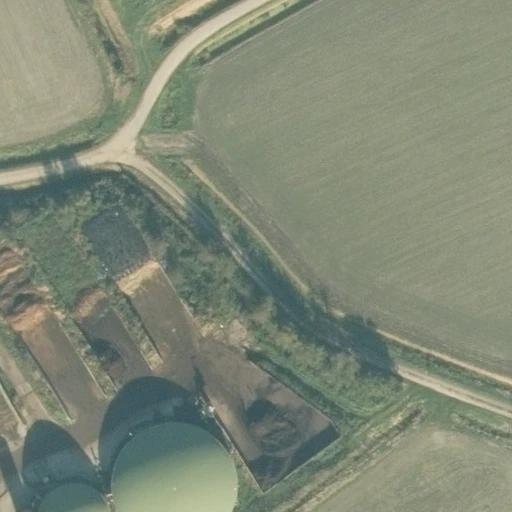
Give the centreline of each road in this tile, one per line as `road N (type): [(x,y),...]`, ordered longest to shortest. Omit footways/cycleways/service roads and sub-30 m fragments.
road 1 (track): [(511,458),(298,361),(258,330),(118,143)]
road 2 (unclassified): [(0,177),(118,143),(170,76),(223,27),(270,0)]
